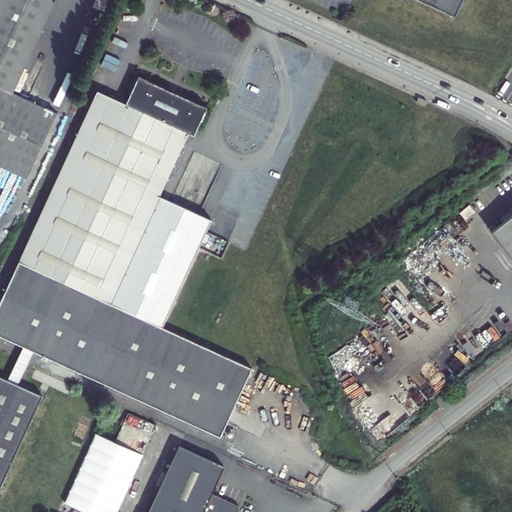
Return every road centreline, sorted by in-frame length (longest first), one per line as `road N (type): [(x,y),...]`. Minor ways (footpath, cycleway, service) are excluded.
road 1 (unclassified): [(247,0),(511,127)]
road 2 (unclassified): [(511,369),(401,456),(354,511)]
